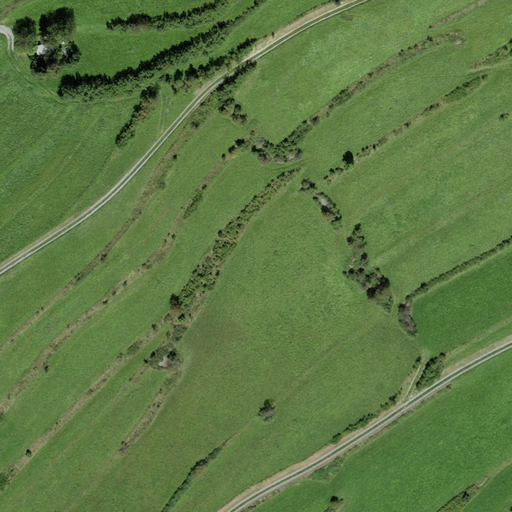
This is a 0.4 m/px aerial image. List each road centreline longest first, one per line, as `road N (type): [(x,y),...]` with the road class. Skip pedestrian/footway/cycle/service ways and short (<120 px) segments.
road 1 (track): [(0,263),(91,203),(208,80),(352,0)]
road 2 (track): [(226,511),(484,352),(511,343)]
road 3 (track): [(0,27),(4,54),(27,82),(59,94),(121,93),(171,71),(154,141)]
road 4 (track): [(394,407),(417,344),(389,323),(392,291)]
